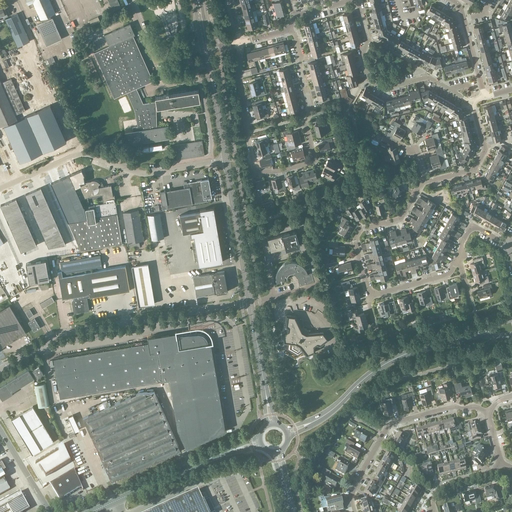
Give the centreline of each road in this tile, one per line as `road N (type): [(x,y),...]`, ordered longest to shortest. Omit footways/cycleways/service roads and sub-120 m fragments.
road 1 (unclassified): [(0,368),(59,334),(249,302)]
road 2 (unclassified): [(0,188),(77,154),(142,173),(226,160)]
road 3 (residential): [(355,511),(351,497),(361,471),(389,424),(451,406),(487,410)]
road 4 (residential): [(255,173),(315,161),(301,55),(288,29)]
road 5 (residential): [(471,100),(427,76),(386,88),(369,80),(361,55),(368,39),(353,0)]
road 6 (secondary): [(311,422),(377,367),(463,337)]
road 7 (residential): [(369,296),(353,239),(360,228),(399,218),(424,182)]
road 8 (tertiary): [(90,511),(226,451)]
road 9 (tertiary): [(249,302),(226,160)]
road 10 (residential): [(255,173),(237,77),(239,42)]
road 11 (residential): [(424,182),(473,168),(484,151),(471,100)]
